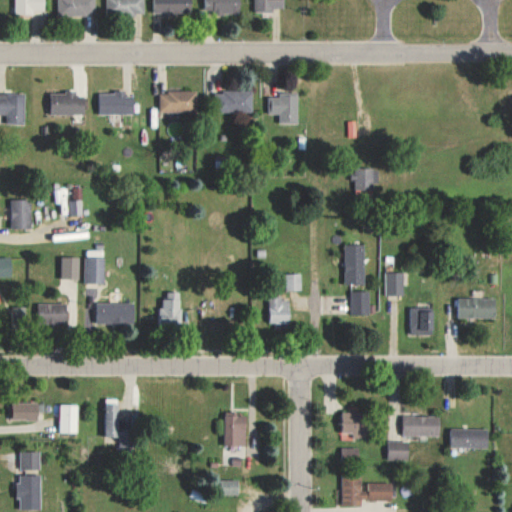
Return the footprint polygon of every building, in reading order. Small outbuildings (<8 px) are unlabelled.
[(15,0),(16,12),(46,11),(45,0),(15,0)] [(58,0),(59,15),(97,15),(96,0),(58,0)] [(145,0),(107,0),(107,14),(145,14),(145,0)] [(155,0),(155,14),(192,14),(192,0),(155,0)] [(241,0),(206,0),(207,13),(242,12),(241,0)] [(284,0),(255,0),(256,12),(275,12),(274,8),(285,8),(284,0)] [(253,90),(222,89),(222,111),(253,112),(253,90)] [(160,112),(199,111),(198,90),(160,91),(160,112)] [(86,96),(78,95),(78,92),(51,91),(50,114),(86,115),(86,96)] [(26,92),(0,92),(0,114),(6,114),(6,124),(27,124),(26,92)] [(135,113),(135,95),(126,96),(126,92),(101,92),(101,114),(135,113)] [(298,123),(298,92),(278,92),(278,96),(268,97),(269,114),(279,113),(280,124),(298,123)] [(351,167),(351,179),(355,179),(355,191),(377,192),(378,168),(351,167)] [(12,228),(32,228),(32,199),(12,199),(12,228)] [(82,215),(82,199),(70,200),(71,215),(82,215)] [(364,284),(365,244),(346,244),(346,284),(364,284)] [(80,278),(79,256),(61,257),(62,278),(80,278)] [(0,276),(13,276),(12,257),(0,257),(0,276)] [(85,283),(105,283),(105,257),(84,257),(85,283)] [(386,295),(404,295),(404,272),(386,272),(386,295)] [(302,290),(302,273),(288,273),(287,289),(302,290)] [(352,319),(376,318),(376,304),(370,304),(369,290),(351,291),(352,319)] [(158,324),(181,324),(182,292),(168,292),(168,299),(163,299),(162,307),(159,307),(158,324)] [(290,297),(267,298),(268,323),(291,322),(290,297)] [(498,298),(460,297),(460,317),(497,318),(498,298)] [(97,323),(135,324),(135,302),(98,301),(97,323)] [(68,303),(37,303),(37,323),(69,323),(68,303)] [(13,327),(26,327),(26,306),(12,307),(13,327)] [(411,334),(434,334),(435,309),(412,309),(411,334)] [(120,429),(119,398),(105,399),(106,438),(119,437),(119,453),(132,452),(131,428),(120,429)] [(39,419),(39,402),(13,403),(14,420),(39,419)] [(78,405),(60,404),(60,432),(78,433),(78,405)] [(353,438),(373,438),(373,412),(344,411),(343,432),(353,432),(353,438)] [(225,445),(246,446),(247,415),(226,415),(225,445)] [(404,436),(440,436),(440,416),(404,415),(404,436)] [(489,448),(489,428),(452,428),(451,447),(489,448)] [(409,441),(388,441),(388,460),(409,460),(409,441)] [(21,469),(40,469),(40,451),(21,452),(21,469)] [(342,506),(362,506),(362,499),(392,500),(393,482),(369,482),(369,490),(361,490),(361,473),(342,473),(342,506)] [(19,510),(41,509),(40,475),(18,475),(19,510)] [(239,479),(224,480),(225,495),(239,495),(239,479)]
